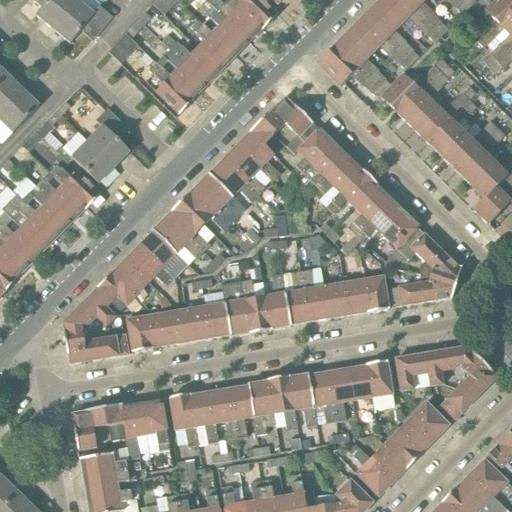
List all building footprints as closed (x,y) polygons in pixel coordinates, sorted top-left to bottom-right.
[(32,0),(42,7),(43,8),(49,0),(32,0)] [(49,0),(43,8),(42,7),(36,15),(54,30),(77,1),(75,0),(49,0)] [(168,0),(156,0),(152,5),(167,20),(174,12),(165,3),(168,0)] [(261,30),(231,0),(229,0),(224,5),(218,0),(211,0),(208,3),(212,7),(248,43),(261,30)] [(231,0),(261,30),(262,31),(277,16),(260,0),(231,0)] [(442,38),(403,0),(380,0),(378,3),(400,25),(408,18),(420,29),(436,44),(442,38)] [(424,0),(403,0),(442,38),(448,31),(433,16),(434,14),(422,3),(424,0)] [(470,9),(460,0),(446,0),(447,1),(448,0),(464,15),(470,9)] [(460,0),(470,9),(477,2),(474,0),(460,0)] [(491,41),(504,29),(511,21),(511,0),(499,0),(487,12),(495,21),(483,32),(484,34),(475,43),(481,50),(491,40),(491,41)] [(77,1),(54,30),(71,43),(81,31),(92,40),(111,16),(99,5),(92,13),(77,1)] [(400,25),(378,3),(363,18),(413,67),(419,60),(404,45),(405,44),(393,33),(400,25)] [(248,43),(212,7),(204,14),(218,28),(212,34),(234,57),(248,43)] [(146,12),(139,20),(145,25),(151,18),(146,12)] [(413,67),(363,18),(349,32),(372,54),(377,49),(388,60),(389,58),(406,74),(413,67)] [(145,25),(139,20),(132,27),(138,32),(145,25)] [(212,34),(198,20),(191,28),(205,41),(198,49),(220,71),(234,57),(212,34)] [(511,21),(504,29),(510,36),(498,48),(487,59),(495,66),(511,49),(511,21)] [(372,54),(349,32),(335,46),(386,97),(393,89),(376,73),(377,72),(366,60),(372,54)] [(139,45),(126,34),(109,53),(122,64),(139,45)] [(220,71),(198,49),(191,55),(177,42),(175,44),(167,36),(162,42),(170,49),(206,85),(220,71)] [(386,97),(335,46),(320,62),(343,84),(351,77),(361,87),(363,86),(370,93),(361,103),(372,113),(383,101),(382,100),(386,97)] [(206,85),(170,49),(156,63),(170,77),(169,77),(194,101),(194,100),(193,99),(206,85)] [(511,49),(495,66),(500,71),(511,61),(511,62),(511,61),(511,49)] [(152,62),(144,55),(139,60),(146,67),(152,62)] [(170,77),(156,63),(149,71),(162,84),(155,92),(180,116),(194,101),(169,77),(170,77)] [(393,89),(386,97),(382,100),(383,101),(398,116),(439,74),(433,67),(426,74),(425,73),(413,85),(405,77),(393,89)] [(439,74),(398,116),(413,130),(435,107),(428,100),(440,88),(439,87),(446,80),(439,74)] [(7,76),(0,83),(0,114),(23,91),(7,76)] [(23,91),(0,114),(0,119),(13,132),(38,105),(23,91)] [(435,107),(413,130),(427,144),(468,102),(462,96),(455,102),(454,101),(442,113),(435,107)] [(304,146),(305,145),(306,145),(319,132),(294,108),(293,109),(284,100),(275,109),(275,108),(249,134),(263,147),(263,146),(284,125),(304,146)] [(65,102),(56,111),(61,116),(70,106),(65,102)] [(468,102),(427,144),(441,157),(464,135),(457,128),(469,116),(468,115),(475,109),(468,102)] [(87,141),(114,167),(130,151),(117,139),(127,129),(106,109),(96,120),(102,126),(87,141)] [(61,116),(56,111),(47,120),(53,125),(61,116)] [(464,135),(441,157),(456,172),(496,130),(490,123),(483,130),(482,129),(470,141),(464,135)] [(496,130),(456,172),(470,186),(493,163),(486,156),(498,144),(496,143),(503,137),(496,130)] [(311,167),(310,167),(333,144),(320,131),(319,132),(306,145),(305,145),(304,146),(297,153),(304,160),(291,173),(298,180),(311,167)] [(42,139),(36,133),(22,147),(28,153),(42,139)] [(260,169),(273,183),(280,176),(266,163),(272,156),(274,158),(275,158),(263,146),(263,147),(249,134),(247,136),(248,137),(238,147),(260,169)] [(114,167),(87,141),(72,158),(99,184),(114,167)] [(312,194),(348,158),(333,144),(310,167),(311,167),(298,180),(305,187),(312,194)] [(223,162),(259,197),(266,190),(252,177),(260,169),(238,147),(223,162)] [(326,207),(361,171),(348,158),(312,194),(319,200),(326,207)] [(485,200),(511,171),(511,158),(500,170),(493,163),(470,186),(485,200)] [(7,173),(14,166),(8,161),(1,168),(7,173)] [(209,176),(231,198),(238,191),(252,204),(259,197),(223,162),(209,176)] [(49,174),(84,209),(85,210),(101,195),(76,171),(68,180),(54,167),(48,173),(49,174)] [(355,209),(376,187),(377,186),(362,170),(361,171),(326,207),(335,216),(348,203),(355,209)] [(511,187),(511,171),(485,200),(473,212),(488,226),(511,203),(503,196),(511,187)] [(84,209),(49,174),(40,184),(38,183),(35,186),(72,222),(84,209)] [(195,191),(231,226),(238,219),(224,206),(231,198),(209,176),(195,191)] [(72,222),(35,186),(28,194),(29,194),(22,201),(58,236),(72,222)] [(355,236),(390,200),(376,187),(355,209),(361,215),(348,229),(355,236)] [(181,205),(204,227),(210,220),(224,233),(231,226),(195,191),(181,205)] [(58,236),(22,201),(17,196),(2,211),(15,225),(44,251),(58,236)] [(381,236),(403,213),(390,200),(355,236),(362,243),(374,229),(381,236)] [(167,219),(203,254),(210,247),(197,234),(204,227),(181,205),(167,219)] [(396,250),(418,230),(419,228),(403,213),(381,236),(382,237),(389,244),(396,250)] [(511,217),(496,234),(511,249),(511,217)] [(153,233),(176,255),(183,248),(196,261),(203,254),(167,219),(153,233)] [(326,237),(332,231),(325,224),(319,230),(326,237)] [(44,251),(15,225),(7,233),(0,226),(0,235),(30,265),(44,251)] [(303,235),(302,228),(290,229),(291,236),(303,235)] [(286,229),(278,230),(279,238),(287,237),(286,229)] [(279,238),(278,230),(263,231),(264,239),(279,238)] [(396,250),(396,251),(402,257),(408,262),(415,254),(432,270),(445,257),(418,230),(396,250)] [(339,238),(332,231),(326,237),(333,244),(339,238)] [(139,247),(163,269),(167,264),(176,255),(153,233),(139,247)] [(254,233),(247,241),(253,247),(261,239),(254,233)] [(30,265),(0,235),(0,263),(17,280),(18,279),(17,278),(30,265)] [(319,249),(325,243),(318,236),(312,242),(319,249)] [(253,247),(247,241),(240,249),(246,255),(253,247)] [(286,242),(276,243),(276,251),(287,250),(286,242)] [(355,249),(349,242),(340,251),(346,258),(350,254),(357,262),(361,257),(354,250),(355,249)] [(276,251),(276,243),(266,244),(266,252),(276,251)] [(325,243),(319,249),(327,256),(333,250),(325,243)] [(124,262),(148,284),(155,277),(163,269),(139,247),(124,262)] [(396,263),(402,257),(396,251),(391,257),(396,263)] [(219,256),(212,263),(217,268),(225,261),(219,256)] [(384,264),(390,269),(396,263),(391,257),(384,264)] [(427,282),(431,302),(435,302),(435,303),(450,300),(449,301),(451,301),(461,270),(460,269),(459,270),(449,260),(448,260),(445,257),(432,270),(428,282),(427,282)] [(111,276),(134,298),(148,284),(124,262),(111,276)] [(17,280),(0,263),(0,290),(3,294),(17,280)] [(217,268),(212,263),(204,270),(209,276),(217,268)] [(248,263),(238,264),(239,272),(249,271),(248,263)] [(301,275),(310,324),(330,320),(324,288),(314,290),(311,273),(301,275)] [(285,295),(291,327),(310,324),(301,275),(291,276),(294,294),(285,295)] [(91,296),(105,310),(110,304),(120,313),(125,307),(127,308),(135,300),(134,298),(111,276),(91,296)] [(266,299),(271,332),(291,328),(291,327),(285,295),(282,278),(272,279),(275,297),(266,299)] [(362,282),(368,314),(369,315),(389,311),(383,278),(362,282)] [(210,281),(200,282),(202,290),(212,288),(210,281)] [(202,290),(200,282),(191,284),(192,292),(202,290)] [(344,285),(350,317),(368,314),(362,282),(344,285)] [(431,302),(427,282),(390,289),(393,309),(431,302)] [(241,285),(244,302),(249,335),(250,336),(272,333),(271,332),(266,299),(256,300),(253,283),(241,285)] [(324,288),(330,320),(350,317),(344,285),(324,288)] [(224,306),(225,306),(230,336),(230,338),(249,335),(244,302),(235,304),(232,286),(221,288),(224,306)] [(71,316),(81,328),(89,327),(97,318),(108,328),(115,321),(104,310),(105,310),(91,296),(71,316)] [(205,308),(211,339),(230,336),(225,306),(224,306),(216,307),(205,308)] [(186,312),(191,343),(211,339),(205,308),(195,311),(186,312)] [(166,315),(172,346),(191,343),(186,312),(176,314),(166,315)] [(147,318),(153,349),(172,346),(166,315),(157,317),(147,318)] [(81,328),(71,316),(63,324),(64,332),(63,333),(67,357),(68,357),(70,366),(128,356),(125,337),(84,344),(81,328)] [(153,351),(153,349),(147,318),(127,322),(133,354),(153,351)] [(470,378),(484,391),(496,379),(490,374),(491,373),(472,354),(472,355),(466,349),(455,351),(458,365),(470,378)] [(458,365),(455,351),(426,356),(430,375),(431,375),(433,388),(444,386),(442,373),(451,372),(458,365)] [(430,375),(426,356),(396,361),(401,393),(415,391),(413,378),(430,375)] [(367,367),(373,399),(383,398),(393,396),(387,364),(367,367)] [(348,372),(353,402),(373,399),(367,367),(367,369),(348,372)] [(328,375),(336,423),(346,422),(343,404),(353,402),(348,372),(328,375)] [(309,378),(314,409),(325,407),(328,425),(336,423),(328,375),(309,378)] [(289,380),(294,413),(307,411),(310,428),(317,427),(314,409),(309,378),(308,377),(289,380)] [(294,413),(289,380),(289,378),(268,382),(268,384),(273,416),(286,414),(288,432),(297,430),(294,413)] [(484,391),(470,378),(441,407),(454,421),(484,391)] [(248,387),(248,388),(253,420),(254,420),(257,438),(265,436),(262,418),(273,416),(268,384),(248,387)] [(230,391),(238,441),(246,439),(243,422),(253,420),(248,388),(230,391)] [(210,395),(216,426),(226,425),(228,442),(238,441),(230,391),(210,395)] [(196,430),(208,428),(211,446),(218,444),(216,426),(210,395),(191,398),(196,430)] [(196,430),(191,398),(190,397),(170,400),(175,433),(188,431),(191,449),(199,447),(196,430)] [(140,406),(146,437),(156,436),(159,454),(169,452),(161,402),(140,406)] [(426,405),(411,420),(434,442),(449,427),(426,405)] [(97,459),(97,458),(93,431),(114,427),(124,426),(121,409),(121,406),(85,412),(86,414),(73,416),(75,429),(74,429),(79,460),(80,460),(81,462),(97,459)] [(121,409),(124,426),(127,441),(129,459),(139,457),(137,439),(146,437),(140,406),(121,409)] [(434,442),(411,420),(397,434),(421,457),(422,456),(421,455),(434,442)] [(338,436),(340,445),(350,443),(349,434),(338,436)] [(421,457),(397,434),(384,448),(407,471),(421,457)] [(511,460),(511,438),(509,435),(498,447),(498,448),(487,459),(501,472),(511,460)] [(340,445),(338,436),(327,438),(329,447),(340,445)] [(300,451),(299,440),(289,442),(290,452),(300,451)] [(299,440),(300,451),(311,449),(309,441),(300,442),(300,440),(299,440)] [(259,450),(260,457),(270,456),(269,448),(259,450)] [(407,471),(384,448),(370,462),(393,484),(406,471),(407,471)] [(260,457),(259,450),(248,451),(250,459),(260,457)] [(311,455),(312,463),(314,463),(314,462),(322,461),(320,453),(311,455)] [(220,456),(222,464),(232,462),(231,455),(220,456)] [(312,463),(311,455),(301,457),(302,465),(312,463)] [(84,479),(133,471),(132,463),(113,466),(111,456),(97,458),(97,459),(81,462),(84,479)] [(222,464),(220,456),(210,458),(211,465),(222,464)] [(276,460),(278,468),(288,467),(287,459),(276,460)] [(278,468),(276,460),(266,461),(267,469),(278,468)] [(185,463),(187,473),(195,471),(194,461),(185,463)] [(393,484),(370,462),(355,477),(378,499),(393,484)] [(187,473),(185,463),(177,464),(178,474),(187,473)] [(483,463),(470,477),(492,499),(506,484),(483,463)] [(511,468),(508,464),(502,470),(509,476),(511,472),(511,468)] [(238,467),(239,474),(249,473),(248,466),(238,467)] [(239,474),(238,467),(228,468),(229,476),(239,474)] [(135,481),(133,471),(84,479),(87,501),(118,496),(118,495),(116,484),(135,481)] [(195,471),(187,473),(188,482),(197,481),(195,471)] [(187,473),(178,474),(180,484),(188,482),(187,473)] [(162,477),(151,479),(153,487),(164,485),(162,477)] [(479,511),(492,499),(470,477),(457,490),(456,490),(455,490),(476,511),(479,511)] [(305,511),(302,495),(299,478),(289,480),(292,497),(283,499),(285,511),(305,511)] [(0,511),(1,511),(19,495),(3,479),(0,482),(0,511)] [(153,487),(151,479),(142,481),(144,489),(153,487)] [(285,511),(283,499),(274,500),(271,483),(261,484),(265,511),(285,511)] [(336,497),(337,506),(338,511),(365,511),(373,505),(350,483),(336,497)] [(244,505),(245,511),(265,511),(261,484),(250,486),(253,504),(244,505)] [(245,511),(244,505),(234,507),(231,490),(220,491),(223,511),(245,511)] [(441,505),(448,511),(476,511),(455,490),(441,505)] [(87,501),(89,511),(120,511),(120,506),(139,502),(137,492),(118,495),(118,496),(87,501)] [(209,511),(203,511),(218,511),(215,492),(206,494),(209,511)] [(302,495),(305,511),(338,511),(337,506),(315,510),(312,493),(302,495)] [(29,511),(33,509),(19,495),(1,511),(29,511)] [(188,511),(186,497),(176,499),(178,511),(188,511)] [(178,511),(176,499),(166,501),(168,511),(178,511)]
